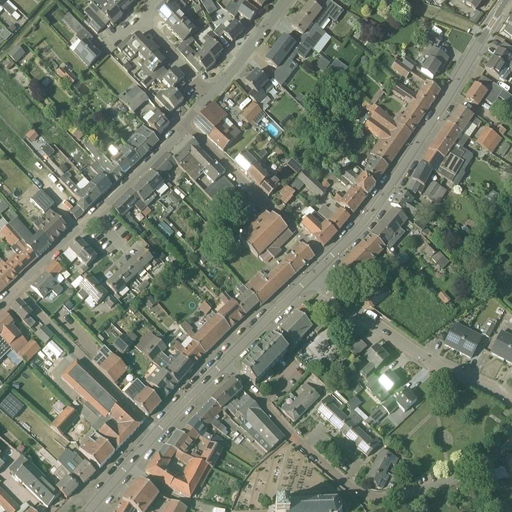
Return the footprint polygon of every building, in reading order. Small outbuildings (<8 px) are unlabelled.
[(122,18),(120,16),(105,0),(93,0),(90,3),(92,5),(84,13),(92,22),(88,25),(97,35),(109,23),(113,27),(122,18)] [(105,0),(120,16),(128,8),(121,0),(105,0)] [(165,0),(162,3),(167,7),(159,15),(167,24),(185,7),(178,0),(165,0)] [(212,4),(208,0),(198,0),(204,9),(212,4)] [(246,6),(238,0),(239,1),(235,6),(231,2),(224,11),(234,19),(238,14),(250,23),(257,14),(246,6)] [(266,0),(238,0),(246,6),(250,1),(261,8),(266,0)] [(457,0),(475,11),(481,0),(457,0)] [(332,20),(340,10),(328,1),(321,12),(309,3),(300,15),(317,28),(326,16),(332,20)] [(8,2),(6,4),(15,12),(17,10),(8,2)] [(11,17),(15,12),(6,4),(2,8),(11,17)] [(185,7),(167,24),(165,26),(174,35),(190,19),(191,19),(182,10),(185,7)] [(313,51),(325,34),(317,28),(300,15),(291,27),(302,35),(299,40),(313,51)] [(72,18),(66,24),(73,32),(80,26),(72,18)] [(190,37),(195,32),(199,28),(190,19),(174,35),(182,44),(176,50),(181,54),(188,47),(194,41),(190,37)] [(244,31),(235,22),(230,27),(228,24),(224,28),(221,25),(218,29),(213,33),(219,39),(223,35),(232,43),(244,31)] [(88,68),(100,56),(88,44),(93,39),(83,30),(75,38),(82,45),(74,53),(88,68)] [(213,62),(222,53),(218,50),(223,46),(211,33),(207,37),(210,41),(201,49),(202,50),(213,62)] [(437,47),(442,41),(430,34),(426,40),(437,47)] [(147,45),(139,36),(134,41),(130,36),(117,49),(121,53),(127,48),(135,57),(137,55),(147,45)] [(295,45),(283,37),(275,48),(286,57),(292,61),(297,55),(302,59),(305,59),(308,54),(308,53),(311,49),(312,51),(313,51),(299,40),(295,45)] [(144,66),(156,54),(158,52),(149,43),(147,45),(137,55),(142,60),(138,64),(142,68),(140,70),(144,66)] [(511,48),(503,43),(498,50),(485,71),(504,82),(510,72),(511,72),(511,48)] [(16,46),(7,55),(15,63),(24,55),(16,46)] [(188,47),(181,54),(186,60),(185,60),(198,73),(202,69),(206,73),(215,64),(213,62),(202,50),(196,55),(188,47)] [(283,84),(288,78),(282,74),(286,69),(280,64),(286,57),(275,48),(265,61),(276,70),(270,77),(281,87),(283,85),(283,84)] [(448,59),(440,53),(434,50),(420,72),(432,79),(440,67),(442,68),(448,59)] [(142,85),(146,90),(157,79),(166,71),(161,66),(165,63),(156,54),(144,66),(153,75),(142,85)] [(321,58),(314,67),(323,73),(329,65),(321,58)] [(411,71),(416,65),(406,58),(404,61),(401,65),(411,71)] [(411,71),(401,65),(396,61),(391,69),(405,80),(411,71)] [(342,66),(338,72),(342,75),(347,69),(342,66)] [(67,74),(60,69),(56,73),(70,87),(77,80),(69,72),(67,74)] [(184,79),(182,77),(177,72),(175,70),(170,75),(166,71),(157,79),(161,84),(162,82),(163,83),(169,89),(170,90),(179,91),(179,90),(185,85),(181,82),(184,79)] [(248,96),(258,106),(267,97),(261,91),(268,84),(256,72),(245,83),(253,91),(248,96)] [(430,107),(440,92),(426,83),(416,98),(395,84),(389,92),(410,106),(402,117),(397,114),(392,121),(397,125),(411,133),(430,107)] [(487,94),(474,86),(465,99),(478,107),(482,100),(489,104),(493,107),(503,92),(498,89),(493,85),(487,94)] [(174,111),(183,102),(181,99),(184,96),(179,91),(170,90),(169,92),(160,92),(155,98),(163,107),(167,104),(174,111)] [(365,100),(361,106),(371,112),(383,93),(378,90),(370,103),(365,100)] [(120,101),(132,114),(147,100),(141,94),(131,103),(125,97),(120,101)] [(208,138),(226,119),(225,119),(227,117),(213,103),(193,124),(208,138)] [(249,125),(251,123),(261,113),(262,112),(253,103),(240,116),(249,125)] [(392,121),(377,108),(372,115),(363,127),(380,139),(376,145),(394,158),(411,133),(397,125),(392,121)] [(448,125),(461,134),(469,123),(478,129),(482,123),(459,108),(448,125)] [(144,126),(155,139),(158,136),(169,126),(158,115),(160,114),(156,110),(152,114),(154,117),(146,124),(144,126)] [(223,152),(230,145),(240,134),(226,120),(226,119),(208,138),(223,152)] [(463,163),(460,161),(464,155),(460,152),(469,138),(461,134),(448,125),(421,164),(432,171),(435,173),(451,183),(460,169),(463,163)] [(158,142),(155,139),(144,126),(143,127),(142,126),(136,132),(141,137),(129,149),(125,146),(140,161),(158,142)] [(497,127),(494,132),(503,135),(505,130),(497,127)] [(78,142),(83,137),(75,128),(70,133),(78,142)] [(492,155),(502,141),(497,137),(485,130),(476,144),(492,155)] [(200,152),(197,148),(198,147),(189,137),(168,157),(166,154),(166,155),(175,164),(180,161),(190,152),(195,157),(200,152)] [(346,138),(341,144),(347,148),(351,141),(346,138)] [(89,143),(84,147),(95,158),(93,160),(96,163),(95,164),(114,185),(124,176),(113,165),(111,166),(89,143)] [(503,156),(509,146),(504,143),(498,152),(503,156)] [(377,183),(388,168),(394,158),(376,145),(369,155),(373,158),(364,172),(376,182),(377,183)] [(42,152),(48,159),(54,153),(48,146),(42,152)] [(124,176),(140,161),(125,146),(109,161),(113,165),(124,176)] [(256,167),(268,155),(264,150),(257,157),(254,154),(249,159),(244,154),(234,163),(246,176),(256,167)] [(213,164),(200,152),(195,157),(190,152),(180,161),(175,164),(176,165),(216,207),(234,189),(222,176),(224,174),(214,163),(213,164)] [(176,165),(175,164),(166,155),(150,171),(152,173),(164,184),(170,179),(167,175),(176,165)] [(296,174),(301,168),(291,159),(285,165),(296,174)] [(62,164),(57,169),(62,175),(67,170),(62,164)] [(95,164),(90,169),(91,170),(98,177),(90,185),(101,197),(111,188),(114,185),(95,164)] [(432,171),(421,164),(420,165),(412,181),(407,191),(415,196),(417,193),(421,195),(425,187),(423,186),(432,171)] [(246,176),(263,193),(268,197),(276,189),(274,187),(278,183),(270,175),(267,178),(256,167),(246,176)] [(375,186),(374,185),(376,182),(364,172),(359,179),(346,168),(342,172),(340,170),(337,173),(339,175),(349,183),(353,187),(367,197),(375,186)] [(326,192),(319,186),(320,185),(305,171),(291,186),(298,193),(304,186),(319,200),(326,192)] [(164,186),(163,185),(164,184),(152,173),(146,179),(147,180),(143,184),(156,198),(158,196),(160,197),(168,190),(164,186)] [(345,187),(349,183),(339,175),(335,179),(345,187)] [(83,214),(93,205),(81,194),(68,180),(65,182),(63,185),(80,203),(76,207),(83,214)] [(324,181),(319,186),(325,191),(329,186),(324,181)] [(422,197),(432,203),(441,188),(432,182),(422,197)] [(156,198),(143,184),(139,187),(138,186),(132,192),(140,200),(142,198),(149,206),(154,201),(153,200),(156,198)] [(90,185),(81,194),(93,205),(101,197),(90,185)] [(280,202),(285,207),(292,198),(292,197),(295,194),(287,187),(280,195),(283,198),(280,202)] [(352,215),(367,197),(353,187),(345,197),(338,192),(333,199),(339,205),(352,215)] [(134,207),(141,213),(147,208),(149,206),(142,198),(140,200),(132,192),(130,190),(116,204),(111,209),(126,225),(132,220),(129,216),(130,215),(128,213),(134,207)] [(399,191),(391,205),(404,213),(405,212),(414,217),(419,209),(410,203),(413,200),(399,191)] [(33,226),(40,234),(52,245),(67,229),(63,226),(58,220),(49,210),(53,206),(41,194),(35,199),(47,211),(41,216),(46,222),(44,224),(40,220),(33,226)] [(0,215),(9,208),(3,202),(0,204),(0,215)] [(334,216),(323,206),(317,214),(338,232),(349,219),(339,210),(334,216)] [(145,218),(147,215),(151,212),(147,208),(141,213),(145,217),(145,218)] [(393,210),(370,236),(385,249),(388,252),(404,233),(400,230),(407,221),(393,210)] [(270,217),(264,211),(244,231),(254,240),(275,218),(272,215),(270,217)] [(323,248),(336,235),(314,214),(301,227),(323,248)] [(274,259),(282,251),(279,249),(292,236),(275,218),(254,240),(268,254),(274,259)] [(2,256),(0,257),(0,260),(17,278),(37,259),(39,257),(9,227),(7,225),(2,219),(0,221),(0,231),(1,232),(0,233),(0,236),(11,248),(10,249),(15,255),(5,264),(4,263),(7,260),(2,256)] [(52,245),(40,234),(34,240),(28,234),(15,220),(9,227),(39,257),(52,245)] [(413,226),(426,236),(428,233),(429,232),(424,228),(425,227),(417,221),(413,226)] [(162,223),(154,230),(166,242),(173,234),(162,223)] [(206,228),(198,235),(205,242),(212,234),(206,228)] [(261,261),(268,254),(254,240),(244,231),(238,237),(261,261)] [(338,269),(355,290),(377,267),(373,263),(385,249),(370,236),(338,269)] [(77,259),(87,249),(78,240),(68,249),(77,259)] [(430,259),(438,252),(431,244),(423,252),(430,259)] [(294,276),(314,258),(302,245),(282,264),(294,276)] [(201,265),(213,254),(206,247),(195,259),(201,265)] [(84,273),(86,271),(88,269),(86,268),(96,258),(87,249),(77,259),(84,266),(80,270),(84,273)] [(152,260),(143,251),(133,259),(143,270),(151,262),(155,266),(158,263),(154,259),(152,260)] [(438,252),(430,259),(436,265),(443,257),(438,252)] [(400,276),(406,270),(391,255),(385,261),(400,276)] [(64,262),(60,257),(56,261),(61,266),(64,262)] [(134,278),(143,270),(133,259),(124,268),(134,278)] [(17,278),(0,260),(0,282),(6,289),(17,278)] [(56,296),(62,291),(52,282),(63,271),(54,263),(30,288),(43,299),(51,291),(56,296)] [(294,276),(282,264),(266,279),(260,273),(243,289),(258,304),(261,307),(294,276)] [(125,287),(134,278),(124,268),(115,277),(125,287)] [(422,273),(417,278),(422,283),(427,278),(422,273)] [(83,301),(88,296),(98,287),(90,278),(90,277),(87,274),(83,278),(85,281),(79,287),(82,291),(77,295),(83,301)] [(118,302),(122,298),(118,294),(125,287),(115,277),(106,286),(115,296),(113,297),(118,302)] [(144,289),(149,285),(145,281),(140,285),(144,289)] [(371,309),(391,293),(383,284),(363,300),(371,309)] [(140,294),(144,289),(140,285),(136,290),(140,294)] [(258,304),(243,289),(239,285),(235,289),(244,297),(235,306),(244,317),(258,304)] [(116,303),(108,295),(107,296),(98,287),(88,296),(89,298),(95,304),(97,306),(105,298),(109,303),(106,306),(110,310),(116,303)] [(437,297),(445,306),(450,301),(442,292),(437,297)] [(233,307),(223,295),(218,299),(226,308),(217,316),(230,330),(244,317),(235,306),(233,307)] [(149,296),(142,301),(148,309),(155,303),(149,296)] [(31,314),(19,302),(11,310),(30,330),(35,325),(28,317),(31,314)] [(211,310),(204,304),(204,303),(198,309),(205,316),(211,310)] [(277,334),(280,337),(286,343),(293,350),(301,341),(305,345),(308,342),(304,338),(312,329),(317,334),(319,332),(323,328),(316,322),(317,320),(303,307),(277,334)] [(0,338),(9,348),(21,337),(12,327),(14,325),(10,321),(4,314),(0,317),(0,338)] [(206,354),(230,330),(217,316),(196,337),(190,332),(192,330),(185,323),(180,328),(189,338),(190,337),(193,341),(206,354)] [(488,339),(495,326),(488,323),(482,336),(488,339)] [(457,352),(468,331),(454,325),(444,345),(457,352)] [(43,327),(35,335),(45,345),(53,337),(43,327)] [(471,359),(481,338),(468,331),(457,352),(471,359)] [(504,361),(511,344),(511,338),(501,333),(490,354),(504,361)] [(113,347),(123,356),(133,345),(123,337),(113,347)] [(283,346),(286,343),(280,337),(277,340),(283,346)] [(0,361),(11,350),(9,348),(0,338),(0,361)] [(169,360),(162,354),(166,349),(154,338),(140,354),(153,365),(154,364),(162,371),(177,385),(193,367),(195,366),(186,358),(181,353),(171,343),(170,345),(179,355),(178,354),(173,360),(171,358),(169,360)] [(255,386),(262,379),(266,376),(270,380),(274,376),(270,371),(289,354),(273,338),(241,371),(255,386)] [(206,354),(193,341),(184,350),(174,339),(171,343),(181,353),(186,358),(195,366),(206,354)] [(356,358),(359,355),(367,348),(360,341),(349,351),(356,358)] [(29,345),(17,356),(26,364),(39,351),(31,342),(29,345)] [(114,385),(128,370),(113,355),(113,356),(104,347),(97,354),(99,356),(92,362),(114,385)] [(367,382),(374,376),(372,373),(388,360),(377,348),(364,359),(369,364),(359,373),(364,379),(367,382)] [(83,407),(76,414),(79,417),(116,452),(143,424),(125,406),(120,402),(120,403),(76,362),(60,378),(61,379),(70,387),(81,398),(85,402),(81,405),(83,407)] [(165,399),(177,385),(162,371),(155,380),(150,376),(145,382),(165,399)] [(399,383),(389,373),(379,382),(374,376),(367,382),(363,386),(372,396),(380,388),(386,394),(399,383)] [(236,406),(232,401),(234,398),(242,391),(232,380),(218,393),(236,414),(240,418),(255,435),(256,434),(271,450),(272,451),(284,439),(269,422),(261,413),(261,412),(246,396),(236,406)] [(148,418),(161,404),(145,390),(136,381),(124,394),(133,403),(147,417),(147,418),(148,418)] [(307,411),(319,398),(306,385),(301,389),(304,392),(296,401),(307,411)] [(359,386),(353,391),(356,395),(362,389),(359,386)] [(404,413),(416,402),(406,391),(394,402),(390,398),(380,406),(388,415),(398,407),(404,413)] [(211,401),(203,410),(213,420),(220,412),(221,411),(224,413),(227,409),(233,416),(236,414),(218,393),(210,400),(211,401),(210,401),(211,401)] [(328,422),(338,411),(330,404),(334,401),(329,396),(315,410),(328,422)] [(354,398),(346,406),(352,412),(353,411),(356,408),(360,404),(354,398)] [(307,411),(296,401),(289,408),(286,405),(281,410),(294,423),(307,411)] [(61,437),(79,417),(76,414),(75,415),(68,407),(50,427),(61,437)] [(219,425),(213,420),(203,410),(194,419),(206,428),(209,425),(216,430),(216,429),(223,435),(226,430),(220,424),(219,425)] [(346,419),(338,411),(328,422),(341,434),(351,423),(346,419)] [(349,416),(354,421),(357,417),(352,413),(349,416)] [(237,420),(242,425),(239,428),(246,434),(267,454),(271,450),(256,434),(255,435),(240,418),(237,420)] [(213,437),(205,432),(208,430),(206,428),(194,419),(187,427),(197,435),(200,438),(203,440),(209,444),(222,451),(225,445),(220,442),(221,440),(214,435),(213,437)] [(364,435),(355,426),(351,423),(341,434),(354,446),(364,435)] [(197,435),(187,427),(180,435),(177,433),(176,432),(166,447),(183,456),(185,457),(200,438),(197,435)] [(79,450),(99,469),(114,454),(101,441),(94,434),(79,450)] [(372,442),(364,435),(354,446),(367,458),(380,444),(375,439),(372,442)] [(238,446),(243,439),(240,436),(234,443),(238,446)] [(212,470),(222,451),(209,444),(199,463),(206,467),(212,470)] [(165,446),(145,473),(169,489),(190,499),(197,486),(206,467),(199,463),(194,461),(192,460),(185,457),(183,456),(166,447),(165,446)] [(394,466),(398,460),(381,451),(373,466),(386,473),(390,464),(394,466)] [(88,467),(74,453),(69,459),(78,468),(72,474),(84,485),(95,474),(88,467)] [(511,457),(505,460),(505,461),(502,462),(506,474),(511,473),(511,474),(511,473),(511,457)] [(55,491),(41,476),(28,463),(15,477),(47,508),(61,494),(56,490),(55,491)] [(66,500),(77,489),(67,479),(71,475),(62,466),(54,475),(63,483),(56,490),(61,494),(66,500)] [(386,483),(389,477),(385,475),(386,473),(373,466),(365,482),(377,489),(382,481),(386,483)] [(482,484),(495,480),(492,471),(479,476),(482,484)] [(147,511),(158,496),(139,481),(122,502),(134,511),(135,511),(147,511)] [(33,511),(32,509),(28,511),(17,511),(19,510),(0,488),(0,504),(6,511),(33,511)] [(318,495),(318,493),(316,493),(316,495),(308,495),(308,494),(306,494),(306,495),(298,495),(298,494),(296,494),(296,496),(288,496),(288,494),(286,494),(286,496),(286,504),(274,504),(273,511),(340,511),(339,507),(341,506),(341,504),(339,505),(336,502),(336,499),(335,499),(334,501),(329,501),(329,499),(328,499),(328,495),(319,495),(318,495)] [(135,511),(134,511),(122,502),(115,511),(135,511)] [(186,511),(188,510),(170,502),(165,511),(186,511)]
